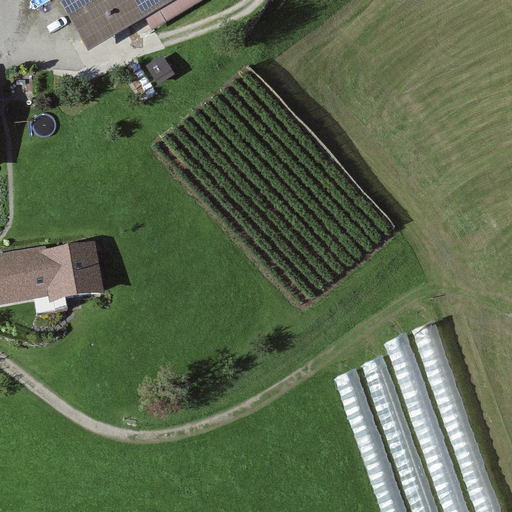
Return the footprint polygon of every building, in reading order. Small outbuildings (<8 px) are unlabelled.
[(57,0),(88,51),(145,17),(153,30),(203,0),(57,0)] [(97,249),(0,260),(0,306),(46,301),(46,308),(103,302),(97,249)] [(439,314),(420,320),(430,355),(450,349),(439,314)] [(366,349),(375,388),(398,382),(389,344),(366,349)] [(347,390),(371,381),(360,353),(337,362),(347,390)]
